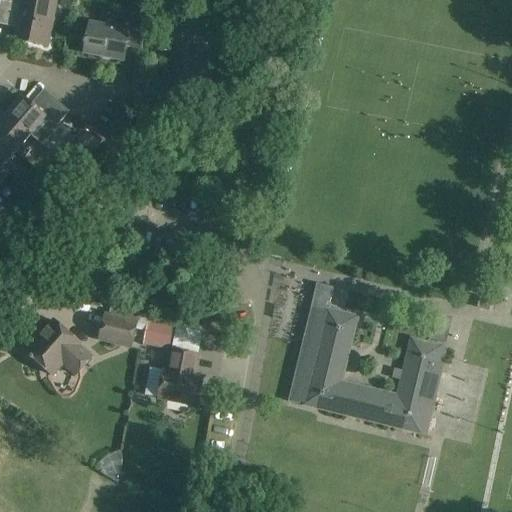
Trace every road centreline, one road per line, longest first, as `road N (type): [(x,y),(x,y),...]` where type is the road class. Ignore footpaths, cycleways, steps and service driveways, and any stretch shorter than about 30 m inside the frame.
road 1 (unclassified): [(0,309),(206,61)]
road 2 (residential): [(225,511),(264,302)]
road 3 (residential): [(0,87),(12,73),(137,91)]
